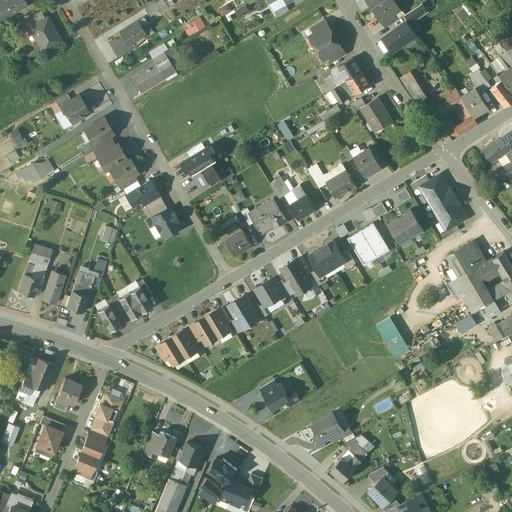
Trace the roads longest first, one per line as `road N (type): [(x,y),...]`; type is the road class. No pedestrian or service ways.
road 1 (residential): [(64,0),(229,280)]
road 2 (tertiary): [(340,511),(222,421),(107,363)]
road 3 (residential): [(229,280),(442,156)]
road 4 (residential): [(442,156),(375,64),(342,0)]
road 5 (residential): [(107,363),(46,511)]
road 6 (residential): [(107,363),(229,280)]
